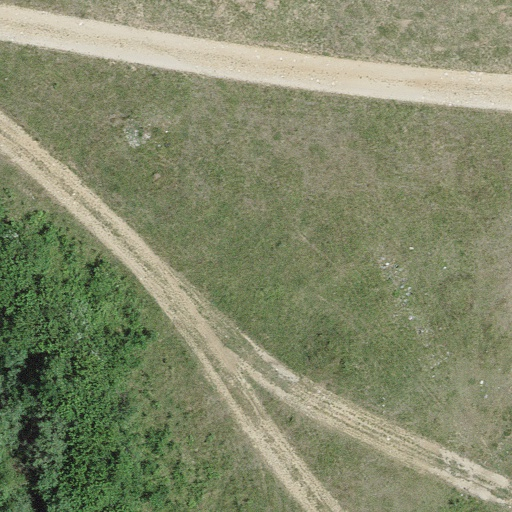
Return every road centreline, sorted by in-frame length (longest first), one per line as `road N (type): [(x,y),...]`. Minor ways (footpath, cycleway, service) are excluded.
road 1 (track): [(339,511),(263,423),(196,312),(0,123)]
road 2 (track): [(511,89),(298,66),(0,14)]
road 3 (track): [(196,312),(301,394),(511,492)]
